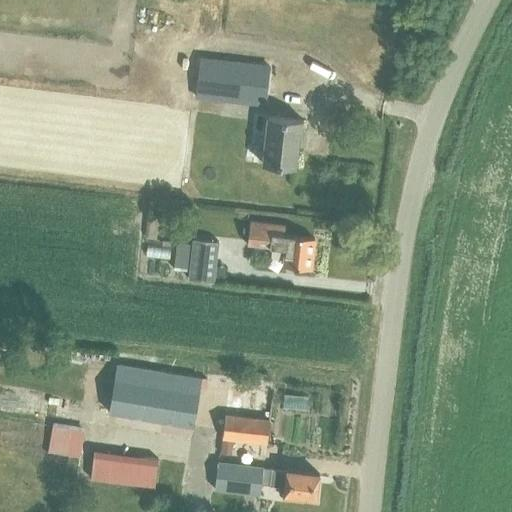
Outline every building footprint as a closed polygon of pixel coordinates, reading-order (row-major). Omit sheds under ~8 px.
[(199,57),(195,95),(264,103),(268,64),(199,57)] [(139,74),(167,77),(168,65),(140,63),(139,74)] [(279,116),(268,116),(263,164),(295,167),(299,135),(301,135),(303,120),(291,118),(279,116)] [(141,179),(143,161),(130,160),(129,178),(141,179)] [(285,266),(311,269),(315,238),(282,234),(283,224),(249,220),(246,244),(287,249),(285,266)] [(176,243),(173,268),(188,270),(187,278),(212,281),(217,240),(192,237),(191,245),(176,243)] [(332,303),(329,321),(363,327),(367,310),(332,303)] [(117,362),(109,410),(194,424),(202,376),(117,362)] [(285,392),(284,404),(307,407),(308,394),(285,392)] [(266,440),(268,418),(224,413),(220,453),(231,454),(233,437),(266,440)] [(83,430),(52,425),(47,452),(78,457),(83,430)] [(157,458),(94,450),(90,479),(154,487),(157,458)] [(262,483),(283,486),(282,492),(285,492),(285,498),(304,500),(304,495),(317,496),(320,472),(218,460),(215,489),(261,495),(262,483)] [(185,463),(160,461),(158,474),(184,476),(185,463)]
